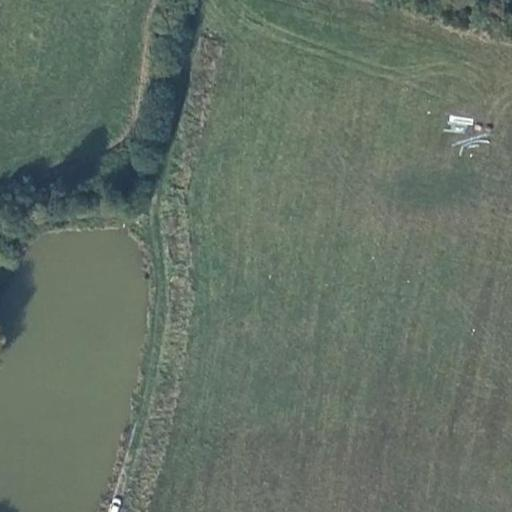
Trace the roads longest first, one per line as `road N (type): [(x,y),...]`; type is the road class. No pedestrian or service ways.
road 1 (track): [(0,274),(23,213),(149,220),(163,339),(106,511)]
road 2 (track): [(202,0),(149,220)]
